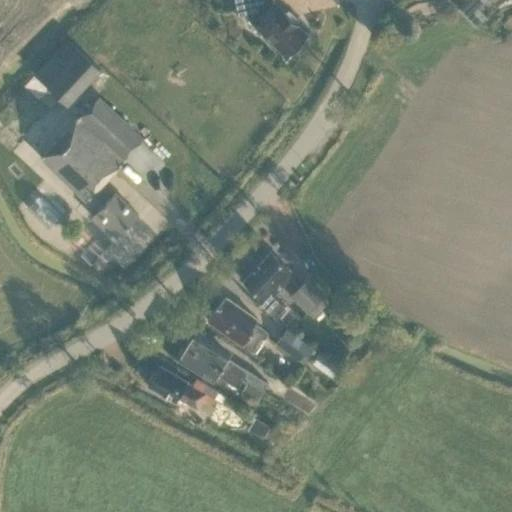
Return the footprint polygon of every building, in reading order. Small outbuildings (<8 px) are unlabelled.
[(275,1),(274,0),(235,0),(238,14),(244,13),(287,55),(308,33),(275,1)] [(465,0),(458,8),(477,26),(488,15),(480,7),(486,0),(465,0)] [(35,73),(68,104),(101,68),(68,38),(35,73)] [(115,190),(113,192),(102,182),(125,158),(124,158),(144,138),(99,96),(80,116),(79,116),(41,157),(86,199),(87,199),(97,209),(92,215),(105,226),(108,223),(119,233),(138,213),(115,190)] [(62,215),(40,194),(27,207),(49,228),(62,215)] [(270,250),(244,280),(263,297),(259,301),(275,316),(284,306),(273,296),(291,275),(287,272),(291,269),(270,250)] [(329,300),(306,278),(290,295),(312,316),(329,300)] [(243,344),(255,353),(270,333),(255,323),(258,318),(227,296),(220,306),(218,305),(208,319),(243,344)] [(276,342),(303,362),(314,347),(286,327),(276,342)] [(263,390),(268,382),(227,357),(230,354),(212,342),(213,340),(196,330),(187,344),(243,378),(247,381),(263,390)] [(238,386),(243,378),(187,344),(179,359),(195,369),(197,366),(215,377),(217,374),(238,386)] [(196,375),(192,382),(186,379),(186,378),(161,364),(149,384),(176,399),(178,395),(197,406),(202,397),(212,402),(220,388),(196,375)] [(256,400),(263,390),(247,381),(241,391),(256,400)] [(270,425),(255,416),(248,428),(264,437),(270,425)]
